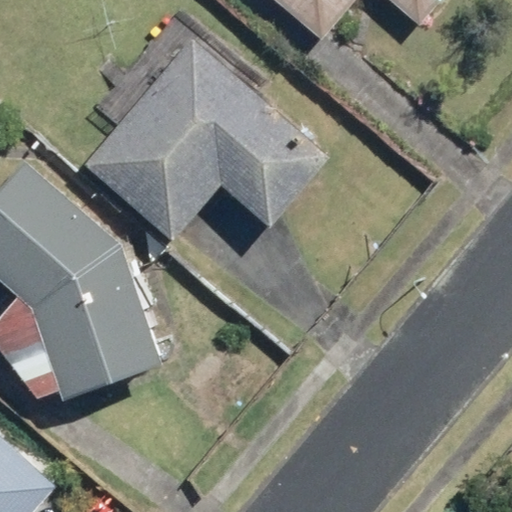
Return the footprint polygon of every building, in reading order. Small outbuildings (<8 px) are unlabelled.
[(281,0),(322,33),(349,0),(387,0),(423,27),(444,0),(281,0)] [(224,182),(268,219),(320,158),(276,120),(278,118),(198,51),(101,166),(181,233),(224,182)] [(0,200),(0,277),(42,313),(66,391),(158,363),(125,256),(25,171),(0,200)] [(240,296),(200,308),(214,355),(254,343),(240,296)] [(0,511),(21,511),(45,486),(0,445),(0,511)]
